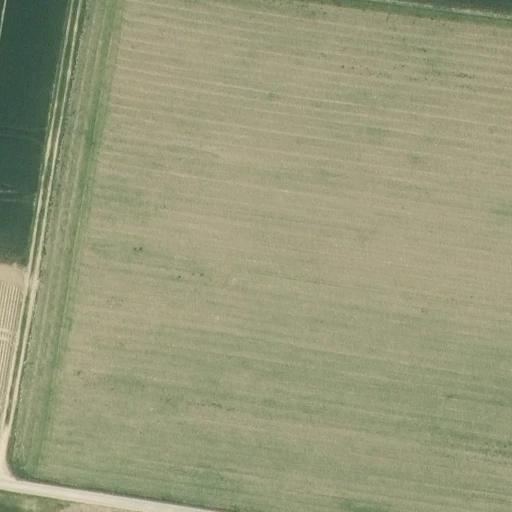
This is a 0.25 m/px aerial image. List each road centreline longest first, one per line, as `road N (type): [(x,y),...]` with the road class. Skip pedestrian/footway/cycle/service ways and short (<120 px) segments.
road 1 (track): [(76,0),(0,447)]
road 2 (track): [(0,482),(178,511)]
